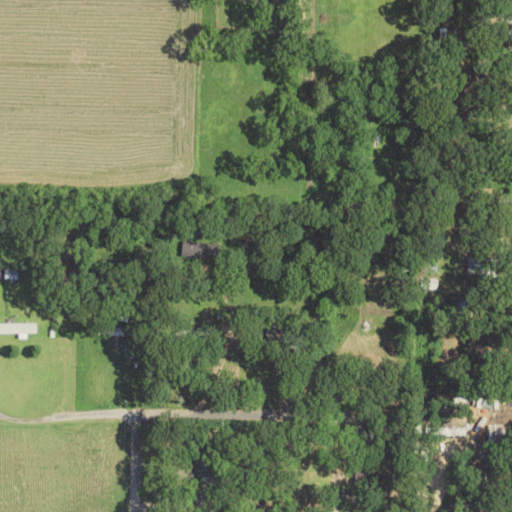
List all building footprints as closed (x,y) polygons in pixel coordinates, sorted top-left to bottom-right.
[(220,242),(185,242),(185,257),(219,257),(220,242)] [(492,291),(493,258),(469,257),(468,271),(478,271),(478,291),(492,291)] [(18,268),(5,269),(6,278),(19,278),(18,268)] [(37,322),(0,322),(0,333),(18,332),(19,338),(28,337),(27,332),(37,332),(37,322)] [(218,484),(217,440),(195,441),(197,485),(218,484)]
